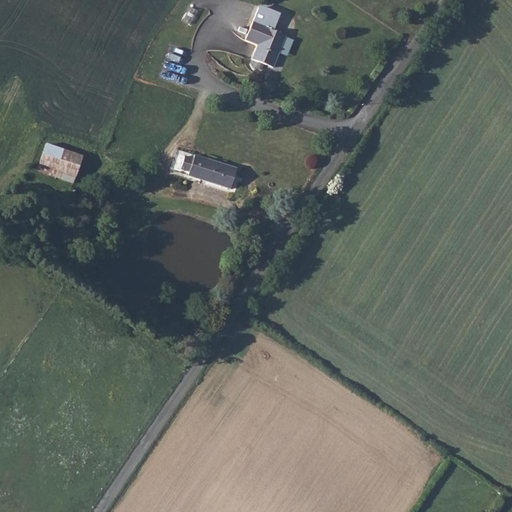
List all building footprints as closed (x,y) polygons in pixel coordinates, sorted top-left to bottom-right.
[(264,39),(269,21),(270,17),(257,14),(251,36),(264,39)] [(290,27),(269,21),(260,54),(282,59),(290,27)] [(83,160),(45,150),(38,175),(74,186),(83,160)] [(237,169),(195,156),(194,161),(189,176),(231,189),(237,169)] [(190,172),(194,161),(186,158),(182,169),(190,172)]
